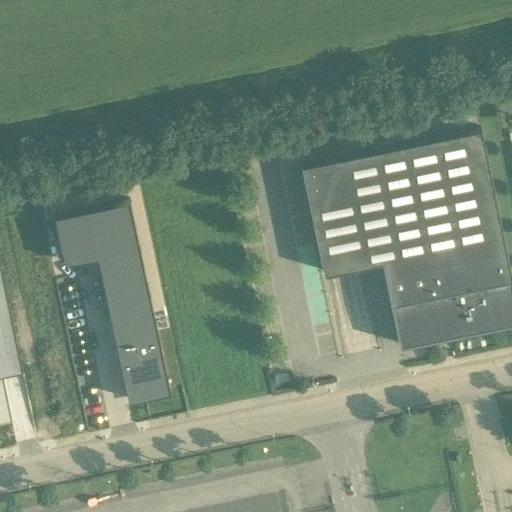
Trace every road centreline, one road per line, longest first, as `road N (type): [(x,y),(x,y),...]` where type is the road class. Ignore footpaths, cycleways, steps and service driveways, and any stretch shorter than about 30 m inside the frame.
road 1 (unclassified): [(0,477),(511,371)]
road 2 (unknown): [(476,379),(501,511)]
